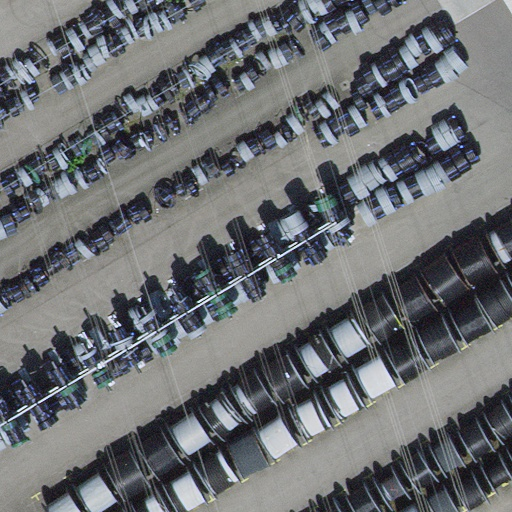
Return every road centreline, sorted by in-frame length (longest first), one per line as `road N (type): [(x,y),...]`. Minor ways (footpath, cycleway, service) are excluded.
road 1 (unknown): [(453,91),(482,134),(484,161),(468,187),(0,471)]
road 2 (unknown): [(399,17),(0,262)]
